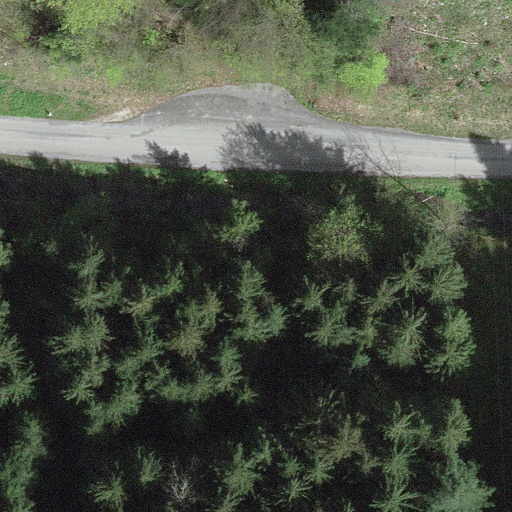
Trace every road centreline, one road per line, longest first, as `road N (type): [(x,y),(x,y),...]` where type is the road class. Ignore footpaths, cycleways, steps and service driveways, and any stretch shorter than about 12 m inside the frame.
road 1 (tertiary): [(511,159),(0,134)]
road 2 (track): [(239,151),(167,110),(0,65)]
